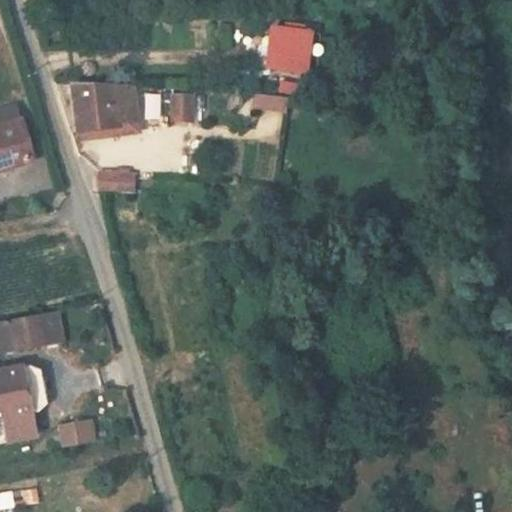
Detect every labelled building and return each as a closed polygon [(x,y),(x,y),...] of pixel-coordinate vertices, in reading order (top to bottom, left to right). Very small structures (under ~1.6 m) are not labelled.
[(308,71),(311,30),(278,28),(275,68),(308,71)] [(138,101),(136,86),(79,88),(83,141),(128,139),(124,102),(138,101)] [(287,114),(289,98),(253,93),(251,109),(287,114)] [(161,121),(161,94),(145,95),(146,121),(161,121)] [(169,123),(198,122),(197,94),(168,95),(169,123)] [(0,168),(34,159),(18,103),(0,108),(0,168)] [(138,188),(138,175),(104,174),(104,187),(138,188)] [(59,314),(37,318),(42,347),(64,343),(59,314)] [(10,353),(42,347),(37,318),(5,324),(10,353)] [(0,354),(10,353),(5,324),(0,325),(0,354)] [(24,368),(0,371),(0,443),(36,437),(33,416),(46,413),(46,400),(38,372),(25,375),(24,368)] [(91,421),(62,424),(65,446),(94,442),(91,421)] [(39,490),(0,492),(0,509),(40,506),(39,490)]
